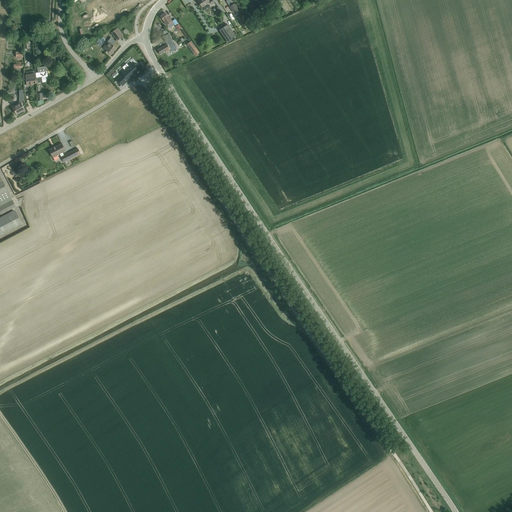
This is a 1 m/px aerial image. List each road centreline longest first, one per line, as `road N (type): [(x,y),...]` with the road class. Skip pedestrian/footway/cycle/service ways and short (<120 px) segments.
road 1 (tertiary): [(455,511),(157,66)]
road 2 (residential): [(140,80),(430,511)]
road 3 (residential): [(0,165),(140,80)]
